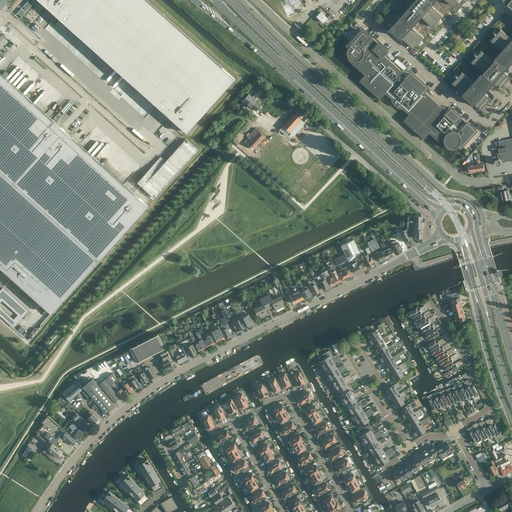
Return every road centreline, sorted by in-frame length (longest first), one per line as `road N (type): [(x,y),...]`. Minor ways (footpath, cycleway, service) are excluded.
road 1 (tertiary): [(36,511),(105,426),(162,381),(426,245)]
road 2 (secondary): [(193,0),(289,78),(437,219)]
road 3 (unclassified): [(491,180),(453,172),(255,0)]
road 4 (secondary): [(426,197),(215,0)]
road 5 (unclassified): [(511,96),(484,126),(365,18),(382,0)]
road 6 (unclassified): [(426,245),(422,211),(297,105),(271,99)]
road 7 (secondary): [(452,240),(511,418)]
road 8 (residential): [(454,430),(491,408),(431,301)]
road 9 (residential): [(350,510),(286,394)]
